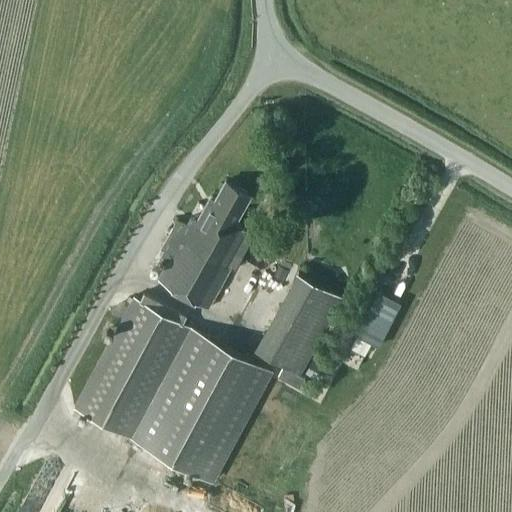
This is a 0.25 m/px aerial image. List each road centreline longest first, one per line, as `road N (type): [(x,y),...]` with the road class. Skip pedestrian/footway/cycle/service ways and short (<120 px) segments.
road 1 (unclassified): [(0,482),(166,197),(282,53)]
road 2 (tertiary): [(511,192),(282,53)]
